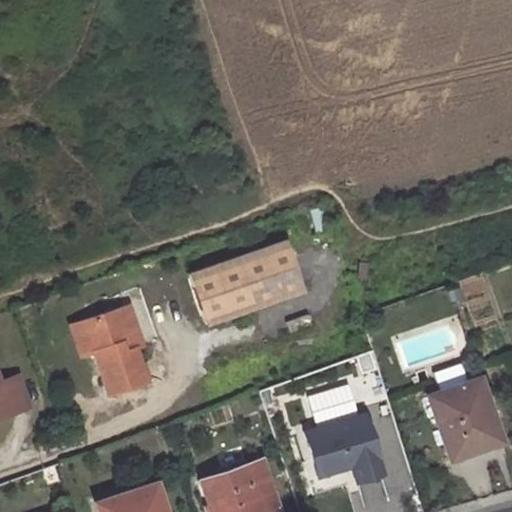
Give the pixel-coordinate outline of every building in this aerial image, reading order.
[(288,237),(191,269),(207,320),(304,288),(289,238),(288,237)] [(147,380),(136,344),(131,345),(125,327),(134,325),(127,303),(78,319),(89,351),(94,350),(107,392),(147,380)] [(307,315),(287,323),(291,333),(311,325),(307,315)] [(71,321),(81,354),(89,351),(78,319),(71,321)] [(125,327),(131,345),(136,344),(143,341),(138,323),(134,325),(125,327)] [(433,387),(460,377),(455,365),(428,375),(433,387)] [(0,415),(30,405),(19,375),(1,380),(0,378),(0,415)] [(499,440),(478,378),(435,393),(456,455),(499,440)] [(370,475),(352,414),(302,430),(315,474),(349,464),(354,480),(370,475)] [(253,511),(275,505),(260,459),(198,479),(208,511),(253,511)] [(160,511),(152,487),(96,505),(97,511),(160,511)]
